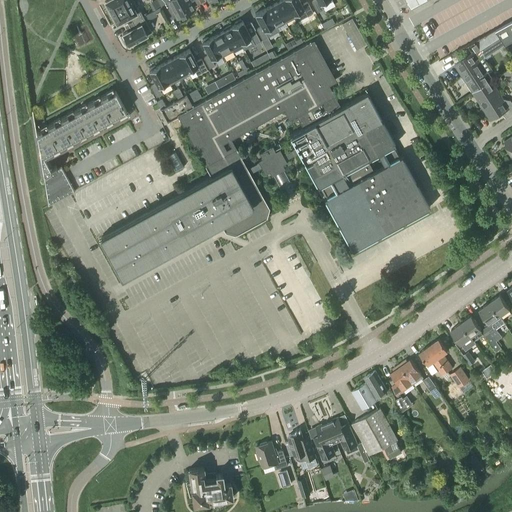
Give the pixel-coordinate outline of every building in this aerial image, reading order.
[(109,0),(106,2),(107,4),(108,6),(106,7),(110,13),(133,1),(132,0),(109,0)] [(186,14),(178,0),(157,0),(166,15),(173,11),(177,18),(179,17),(180,19),(185,16),(184,14),(186,14)] [(178,0),(186,14),(187,13),(188,14),(194,11),(193,10),(195,9),(191,1),(193,0),(178,0)] [(298,21),(286,0),(280,0),(275,3),(286,23),(295,18),(297,21),(298,21)] [(299,0),(286,0),(298,21),(313,13),(307,2),(302,5),(299,0)] [(314,0),(312,1),(317,12),(323,9),(322,6),(332,1),(332,0),(314,0)] [(115,19),(117,23),(129,16),(132,22),(143,16),(140,10),(138,11),(133,1),(110,13),(113,20),(115,19)] [(275,3),(265,8),(277,32),(278,31),(276,28),(286,23),(275,3)] [(277,32),(265,8),(255,14),(262,27),(256,29),(262,40),(277,32)] [(146,22),(143,16),(132,22),(135,27),(123,34),(124,35),(122,36),(126,44),(128,43),(128,44),(134,42),(135,43),(142,39),(142,38),(151,32),(146,22)] [(321,24),(324,29),(335,23),(332,18),(321,24)] [(236,24),(232,26),(245,49),(260,41),(254,31),(249,33),(242,20),(241,21),(241,19),(235,22),(236,24)] [(366,44),(352,19),(342,24),(356,50),(366,44)] [(511,39),(511,32),(508,24),(496,30),(505,44),(511,39)] [(226,29),(222,31),(233,52),(243,48),(244,50),(245,49),(232,26),(231,26),(230,25),(225,28),(226,29)] [(496,30),(478,42),(486,56),(505,44),(496,30)] [(233,52),(222,31),(212,37),(223,57),(232,51),(233,53),(233,52)] [(223,57),(212,37),(208,39),(207,37),(202,40),(203,42),(202,42),(209,55),(203,58),(209,68),(215,65),(213,62),(223,57)] [(196,105),(195,104),(194,105),(193,105),(192,105),(186,94),(184,95),(185,95),(174,101),(174,100),(172,101),(173,102),(162,108),(162,107),(160,108),(164,116),(167,121),(180,115),(181,117),(207,163),(225,153),(219,142),(285,106),(290,115),(299,110),(307,125),(336,109),(326,90),(323,91),(321,85),(332,79),(311,42),(311,41),(307,43),(294,50),(293,51),(282,57),(280,57),(280,58),(269,64),(269,63),(267,64),(268,65),(257,71),(256,70),(255,71),(255,72),(244,78),(244,77),(242,78),(231,85),(231,84),(229,85),(230,86),(219,92),(218,91),(217,92),(217,93),(206,99),(206,98),(204,99),(205,100),(196,105)] [(189,49),(179,54),(190,74),(195,71),(197,75),(207,69),(201,59),(196,62),(189,49)] [(473,92),(491,81),(474,53),(455,64),(473,92)] [(179,54),(169,60),(180,80),(190,74),(179,54)] [(180,80),(169,60),(159,65),(170,85),(180,80)] [(160,90),(170,85),(159,65),(155,67),(154,65),(149,68),(150,70),(149,70),(156,83),(150,86),(156,97),(162,94),(160,90)] [(491,81),(473,92),(491,120),(502,113),(506,119),(511,115),(511,104),(508,107),(491,81)] [(48,205),(75,191),(61,166),(57,168),(55,165),(51,167),(45,157),(54,152),(53,150),(59,147),(60,149),(67,145),(66,143),(72,140),(73,141),(80,138),(79,136),(85,133),(86,134),(93,131),(92,129),(98,126),(100,127),(106,123),(105,122),(112,118),(113,120),(120,116),(119,115),(126,111),(115,91),(108,95),(107,93),(100,97),(101,98),(95,102),(94,100),(87,104),(88,106),(82,109),(81,107),(74,111),(75,113),(68,116),(67,115),(61,118),(62,120),(55,123),(54,122),(47,126),(48,127),(42,130),(41,129),(37,131),(35,124),(35,120),(33,108),(33,107),(31,107),(48,205)] [(259,162),(246,170),(233,148),(225,153),(207,163),(213,174),(99,238),(122,278),(223,223),(227,229),(234,232),(264,215),(265,215),(267,208),(262,199),(264,198),(257,185),(255,186),(248,175),(262,167),(265,174),(267,173),(268,175),(270,174),(272,176),(278,172),(285,169),(284,167),(286,165),(285,163),(287,162),(286,160),(300,153),(318,186),(325,197),(324,198),(353,249),(430,207),(367,92),(336,109),(307,125),(289,134),(297,148),(283,155),(279,149),(275,151),(272,146),(270,147),(271,147),(261,152),(259,153),(262,158),(258,160),(259,162)] [(166,157),(175,173),(184,168),(175,152),(166,157)] [(67,258),(61,247),(56,250),(62,260),(67,258)] [(500,295),(490,302),(499,316),(510,308),(500,295)] [(499,316),(490,302),(480,309),(489,323),(499,316)] [(483,329),(482,328),(485,326),(476,312),(461,323),(471,336),(474,341),(483,334),(496,352),(498,351),(504,360),(507,357),(486,327),(483,329)] [(451,330),(461,343),(471,336),(461,323),(451,330)] [(495,339),(500,335),(491,324),(486,327),(507,357),(508,357),(495,339)] [(429,346),(447,371),(453,367),(443,354),(448,351),(439,339),(429,346)] [(456,399),(458,402),(466,397),(459,387),(455,382),(450,375),(447,371),(429,346),(419,353),(428,365),(432,361),(442,375),(444,373),(452,385),(446,390),(454,401),(456,399)] [(469,351),(464,355),(471,364),(476,361),(469,351)] [(412,382),(422,375),(410,359),(407,361),(405,360),(399,364),(412,382)] [(391,373),(397,382),(391,386),(393,388),(395,393),(397,396),(413,384),(412,383),(412,382),(399,364),(393,369),(394,370),(391,373)] [(460,367),(450,374),(459,387),(469,379),(460,367)] [(375,371),(364,377),(367,383),(351,392),(362,409),(378,399),(376,396),(386,390),(375,371)] [(429,376),(422,380),(431,392),(437,387),(429,376)] [(406,407),(402,396),(395,399),(400,410),(406,407)] [(383,447),(396,440),(398,439),(380,407),(356,420),(352,423),(369,455),(383,447)] [(345,446),(349,448),(357,444),(348,423),(342,425),(338,417),(333,419),(333,420),(327,423),(335,443),(342,440),(345,446)] [(331,455),(333,451),(330,445),(335,443),(327,423),(322,425),(322,424),(316,426),(320,435),(313,438),(323,459),(331,455)] [(288,435),(296,457),(297,460),(299,461),(302,461),(316,457),(311,443),(305,445),(301,431),(288,435)] [(402,451),(396,440),(383,447),(390,459),(402,451)] [(275,469),(288,465),(283,450),(275,452),(272,441),(256,446),(258,453),(257,453),(259,460),(260,460),(263,466),(273,463),(275,469)] [(365,450),(360,452),(364,462),(369,460),(365,450)] [(478,473),(484,469),(474,455),(468,460),(478,473)] [(321,469),(325,478),(332,475),(328,466),(321,469)] [(188,469),(193,503),(233,498),(230,482),(224,483),(222,473),(205,475),(204,467),(188,469)] [(288,471),(277,474),(281,488),(292,485),(288,471)] [(302,497),(311,494),(305,478),(297,480),(302,497)] [(354,490),(342,495),(345,501),(359,501),(354,490)]
